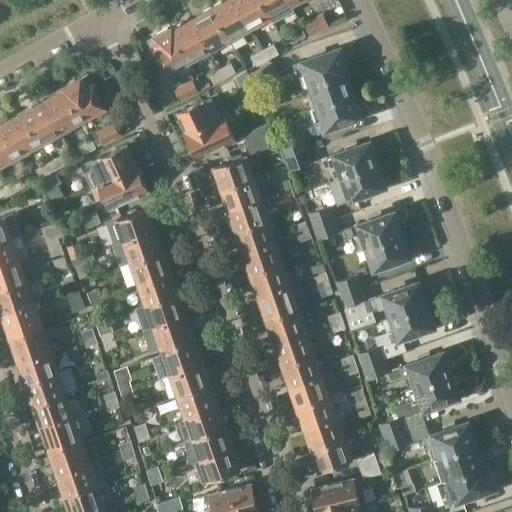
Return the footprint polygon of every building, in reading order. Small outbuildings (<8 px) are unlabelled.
[(221,2),(211,7),(230,40),(242,32),(244,36),(252,32),(233,0),(228,0),(223,3),(221,2)] [(233,0),(252,32),(261,27),(259,23),(270,17),(260,0),(233,0)] [(293,9),(291,5),(288,0),(260,0),(270,17),(282,10),(284,14),(293,9)] [(230,40),(211,7),(203,12),(203,14),(202,14),(192,20),(211,54),(220,49),(218,46),(230,40)] [(323,14),(304,23),(310,36),(329,27),(323,14)] [(180,24),(172,29),(190,62),(202,55),(204,59),(211,54),(192,20),(181,25),(180,24)] [(307,34),(301,24),(290,30),(295,40),(307,34)] [(157,36),(152,39),(148,41),(168,77),(179,101),(199,92),(189,71),(194,69),(192,65),(190,62),(172,29),(172,28),(168,30),(168,28),(156,35),(157,36)] [(262,50),(268,60),(280,53),(274,42),(262,50)] [(346,55),(344,54),(341,48),(325,53),(325,52),(314,55),(315,57),(295,64),(299,75),(302,74),(306,87),(344,74),(346,73),(350,72),(347,65),(349,63),(346,55)] [(268,60),(262,50),(253,55),(259,65),(268,60)] [(254,71),(262,85),(280,74),(272,61),(254,71)] [(219,69),(224,78),(236,72),(231,63),(219,69)] [(224,78),(219,69),(209,75),(213,84),(224,78)] [(314,108),(351,95),(354,94),(346,73),(344,74),(306,87),(314,108)] [(81,121),(96,113),(98,117),(107,111),(88,75),(76,81),(74,81),(68,84),(68,86),(63,89),(63,90),(81,121)] [(233,79),(220,86),(224,94),(237,88),(233,79)] [(54,96),(44,102),(63,136),(72,131),(70,127),(81,121),(63,90),(54,95),(54,96)] [(185,130),(186,131),(225,114),(220,104),(222,103),(218,93),(205,99),(204,98),(201,100),(201,101),(177,112),(179,116),(177,117),(183,131),(185,130)] [(279,94),(265,99),(269,109),(282,103),(279,94)] [(347,120),(361,116),(354,94),(351,95),(314,108),(317,119),(312,121),(316,131),(335,124),(336,126),(348,122),(347,120)] [(30,107),(22,112),(40,144),(52,137),(54,141),(63,136),(44,102),(32,108),(30,107)] [(21,159),(30,154),(28,150),(40,144),(22,112),(13,117),(13,119),(2,125),(21,159)] [(196,157),(207,152),(236,139),(230,126),(236,124),(230,112),(225,114),(186,131),(187,134),(185,135),(196,157)] [(260,128),(245,135),(248,146),(276,135),(269,116),(258,122),(260,128)] [(114,123),(97,133),(103,144),(120,134),(114,123)] [(2,125),(0,126),(0,125),(0,165),(10,160),(12,164),(21,159),(2,125)] [(276,135),(248,146),(251,154),(266,148),(279,143),(276,135)] [(286,159),(305,152),(299,136),(280,143),(286,159)] [(96,147),(92,139),(78,146),(83,154),(96,147)] [(328,167),(333,180),(378,164),(370,141),(355,147),(355,146),(344,149),(344,150),(316,161),(320,170),(328,167)] [(98,184),(136,167),(134,163),(136,162),(130,149),(128,150),(126,146),(102,157),(101,155),(99,156),(99,158),(87,164),(91,173),(93,172),(98,184)] [(305,152),(286,159),(291,171),(309,164),(305,152)] [(63,154),(50,161),(55,170),(68,163),(63,154)] [(217,179),(220,189),(253,178),(252,174),(246,156),(213,167),(214,169),(213,172),(215,178),(217,179)] [(42,177),(55,170),(50,161),(37,169),(42,177)] [(386,187),(378,164),(333,180),(337,192),(333,193),(337,204),(362,196),(363,197),(373,193),(372,192),(386,187)] [(103,196),(108,207),(148,189),(138,166),(136,167),(98,184),(94,185),(99,197),(103,196)] [(22,177),(7,186),(11,194),(26,186),(22,177)] [(261,199),(260,195),(253,178),(220,189),(221,191),(220,193),(223,200),(225,201),(228,210),(261,199)] [(282,191),(293,187),(291,179),(279,183),(282,191)] [(0,199),(0,200),(11,194),(7,186),(0,189),(0,199)] [(296,194),(293,187),(282,191),(284,198),(296,194)] [(234,229),(235,231),(268,220),(261,199),(228,210),(231,219),(230,222),(232,227),(234,229)] [(308,214),(313,228),(333,221),(328,207),(308,214)] [(116,219),(124,242),(156,231),(153,222),(154,219),(152,212),(149,211),(148,208),(116,219)] [(357,249),(362,248),(402,233),(395,211),(380,216),(379,215),(369,219),(369,220),(349,227),(357,249)] [(21,235),(13,213),(0,217),(0,242),(12,238),(21,235)] [(96,213),(78,220),(82,230),(100,222),(96,213)] [(272,230),(268,220),(235,231),(236,232),(235,235),(237,242),(239,243),(242,252),(275,240),(272,230)] [(293,234),(298,232),(310,228),(307,221),(290,227),(293,234)] [(333,221),(313,228),(317,240),(337,233),(333,221)] [(50,249),(61,245),(59,239),(65,237),(59,222),(43,227),(50,249)] [(310,228),(298,232),(301,240),(312,236),(310,228)] [(124,242),(130,262),(162,250),(163,248),(161,240),(159,239),(156,231),(124,242)] [(411,257),(402,233),(362,248),(367,260),(361,262),(366,274),(385,267),(386,269),(397,265),(396,263),(411,257)] [(22,247),(15,249),(12,238),(0,242),(0,265),(25,257),(22,247)] [(249,272),(250,274),(283,263),(275,240),(242,252),(246,262),(245,264),(247,271),(249,272)] [(73,259),(85,254),(81,242),(68,246),(73,259)] [(64,253),(61,245),(50,249),(53,257),(64,253)] [(137,283),(170,271),(167,263),(168,260),(166,254),(164,253),(162,250),(130,262),(137,283)] [(93,251),(85,254),(73,259),(80,280),(93,276),(88,263),(96,260),(93,251)] [(0,290),(26,281),(23,271),(28,270),(24,259),(26,258),(25,257),(0,265),(0,290)] [(287,274),(283,263),(250,274),(251,276),(250,278),(252,284),(254,285),(258,295),(299,280),(296,270),(287,274)] [(314,275),(327,270),(324,263),(312,267),(314,275)] [(330,278),(327,270),(314,275),(317,283),(330,278)] [(137,283),(145,305),(178,293),(177,292),(178,289),(176,283),(173,281),(170,271),(137,283)] [(339,296),(360,289),(356,275),(335,282),(339,296)] [(64,290),(77,285),(75,279),(62,284),(64,290)] [(265,314),(267,321),(299,310),(294,294),(303,291),(299,280),(258,295),(261,304),(260,306),(262,313),(265,314)] [(0,310),(1,313),(33,301),(26,281),(0,290),(0,310)] [(383,307),(387,318),(427,304),(419,281),(405,286),(405,285),(395,288),(395,289),(364,301),(360,289),(339,296),(351,330),(375,322),(371,310),(383,307)] [(77,285),(64,290),(72,314),(85,309),(77,285)] [(101,296),(101,295),(98,288),(87,292),(89,300),(101,296)] [(153,327),(185,316),(182,307),(183,303),(181,297),(179,295),(178,293),(145,305),(149,317),(143,319),(147,329),(153,326),(153,327)] [(101,296),(89,300),(92,307),(104,304),(101,296)] [(39,299),(33,301),(1,313),(4,322),(3,325),(6,332),(8,333),(9,335),(24,330),(26,335),(43,329),(41,324),(37,311),(43,309),(39,299)] [(435,327),(427,304),(387,318),(382,320),(386,331),(373,336),(377,346),(378,345),(379,347),(410,337),(410,338),(421,334),(421,333),(435,327)] [(304,323),(300,312),(299,310),(267,321),(269,324),(266,328),(268,334),(272,335),(275,344),(307,332),(315,330),(312,320),(304,323)] [(330,316),(332,323),(344,319),(342,312),(330,316)] [(111,316),(95,322),(103,344),(117,339),(114,330),(116,330),(111,316)] [(153,327),(162,351),(194,340),(192,334),(193,331),(191,325),(188,324),(185,316),(153,327)] [(347,327),(344,319),(332,323),(335,331),(347,327)] [(83,339),(94,335),(91,328),(81,332),(83,339)] [(15,353),(18,362),(50,351),(43,329),(26,335),(24,330),(9,335),(12,343),(10,346),(13,352),(15,353)] [(282,364),(282,365),(315,354),(307,332),(275,344),(278,353),(277,356),(279,363),(282,364)] [(97,343),(94,335),(83,339),(86,347),(97,343)] [(117,339),(103,344),(106,352),(119,347),(117,339)] [(159,380),(170,376),(203,364),(200,355),(200,352),(198,346),(196,345),(194,340),(162,351),(163,354),(151,358),(159,380)] [(357,353),(362,367),(383,360),(379,347),(378,345),(377,346),(357,353)] [(25,382),(25,383),(58,372),(50,351),(18,362),(22,372),(20,375),(22,380),(25,382)] [(420,360),(387,372),(388,373),(386,374),(389,381),(405,375),(410,389),(452,374),(444,351),(430,356),(429,355),(419,359),(420,360)] [(286,378),(290,387),(322,376),(327,374),(323,363),(318,364),(315,354),(282,365),(283,367),(281,371),(283,376),(286,378)] [(346,367),(357,363),(355,355),(343,359),(346,367)] [(388,373),(387,372),(383,360),(362,367),(366,381),(386,374),(388,373)] [(360,370),(357,363),(346,367),(348,375),(360,370)] [(206,372),(203,364),(170,376),(178,397),(210,385),(209,383),(211,381),(208,374),(206,372)] [(113,371),(121,394),(133,389),(130,379),(129,380),(124,367),(113,371)] [(99,381),(109,378),(106,370),(96,373),(99,381)] [(58,372),(25,383),(26,386),(25,388),(27,394),(29,395),(33,405),(65,393),(58,372)] [(327,374),(322,376),(290,387),(293,396),(291,399),(293,405),(296,406),(296,408),(329,396),(325,385),(336,381),(333,372),(327,374)] [(415,413),(424,410),(436,406),(437,407),(446,403),(446,402),(460,397),(452,374),(410,389),(414,400),(394,407),(398,418),(399,418),(415,413)] [(112,385),(109,378),(99,381),(101,389),(112,385)] [(170,409),(174,422),(218,407),(214,398),(215,394),(213,387),(210,386),(210,385),(178,397),(181,405),(170,409)] [(345,415),(357,411),(371,406),(366,388),(352,393),(355,401),(342,405),(345,415)] [(136,396),(133,389),(121,394),(123,401),(136,396)] [(106,404),(117,401),(114,392),(103,396),(106,404)] [(33,405),(33,406),(34,407),(32,409),(34,415),(37,417),(41,426),(73,415),(81,412),(77,400),(68,402),(65,393),(33,405)] [(301,420),(305,430),(345,415),(342,405),(333,408),(329,396),(296,408),(297,410),(296,412),(298,419),(301,420)] [(119,408),(117,401),(106,404),(108,412),(119,408)] [(371,406),(357,411),(360,418),(374,414),(371,406)] [(220,415),(218,407),(174,422),(177,430),(181,444),(225,428),(224,425),(225,423),(223,417),(220,415)] [(82,442),(75,423),(73,415),(41,426),(43,434),(42,437),(44,444),(47,445),(48,447),(63,442),(65,448),(82,442)] [(311,448),(312,450),(344,439),(341,429),(349,427),(345,415),(305,430),(308,438),(307,440),(309,447),(311,448)] [(379,425),(383,438),(404,431),(399,418),(398,418),(379,425)] [(433,460),(436,459),(474,445),(477,444),(468,421),(455,426),(454,425),(444,428),(445,430),(425,437),(433,460)] [(135,426),(138,435),(150,431),(147,422),(135,426)] [(189,465),(194,463),(232,449),(229,439),(230,437),(228,431),(226,429),(225,428),(181,444),(189,465)] [(152,437),(150,431),(138,435),(140,441),(152,437)] [(404,431),(383,438),(387,451),(408,443),(404,431)] [(312,450),(312,451),(315,459),(314,461),(316,468),(318,469),(319,472),(352,461),(347,447),(355,444),(352,436),(344,439),(312,450)] [(91,440),(82,443),(82,442),(65,448),(63,442),(48,447),(51,456),(49,458),(52,465),(55,466),(58,475),(98,461),(91,440)] [(121,452),(133,448),(131,441),(119,445),(121,452)] [(477,444),(474,445),(436,459),(444,481),(482,467),(484,466),(477,444)] [(137,461),(133,448),(121,452),(125,465),(137,461)] [(201,484),(207,482),(240,470),(239,468),(240,465),(238,459),(235,457),(232,449),(194,463),(201,484)] [(375,455),(374,454),(358,459),(361,468),(378,464),(377,462),(388,459),(386,452),(375,455)] [(390,464),(388,459),(377,462),(378,464),(361,468),(365,477),(381,473),(379,468),(390,464)] [(93,473),(101,470),(98,461),(58,475),(61,483),(59,487),(61,493),(64,494),(65,495),(97,484),(93,473)] [(488,465),(484,466),(482,467),(444,481),(437,483),(446,506),(469,498),(470,500),(482,496),(481,494),(496,489),(494,482),(495,480),(493,472),(490,471),(488,465)] [(148,470),(151,478),(162,474),(159,466),(148,470)] [(162,474),(151,478),(153,484),(164,480),(162,474)] [(315,504),(317,511),(331,511),(361,505),(364,505),(366,504),(368,504),(362,477),(312,489),(314,499),(312,502),(315,504)] [(418,491),(415,481),(402,486),(405,495),(418,491)] [(65,495),(65,497),(64,501),(66,507),(69,509),(70,511),(88,511),(113,503),(107,482),(97,486),(97,484),(65,495)] [(139,495),(148,491),(146,484),(136,487),(139,495)] [(207,511),(248,511),(257,510),(259,509),(252,485),(208,496),(211,507),(206,508),(207,511)] [(150,498),(148,491),(139,495),(141,501),(150,498)] [(160,511),(191,511),(189,506),(185,507),(181,496),(158,504),(160,511)] [(116,511),(113,503),(88,511),(116,511)]
